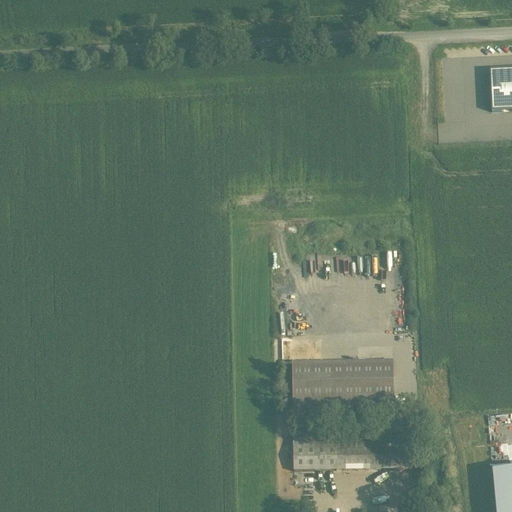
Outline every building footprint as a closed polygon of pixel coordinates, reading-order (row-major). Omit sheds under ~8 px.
[(511,73),(489,74),(491,114),(511,113),(511,73)] [(392,363),(292,364),(293,419),(393,418),(392,363)] [(407,435),(336,436),(337,472),(408,471),(407,435)] [(336,436),(293,437),(294,472),(337,472),(336,436)] [(511,511),(511,472),(492,474),(495,511),(511,511)]
